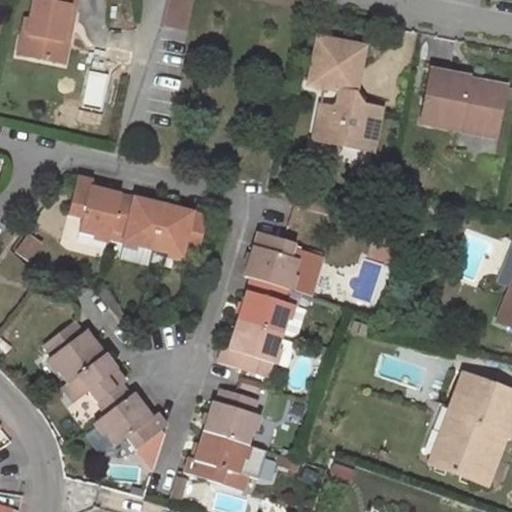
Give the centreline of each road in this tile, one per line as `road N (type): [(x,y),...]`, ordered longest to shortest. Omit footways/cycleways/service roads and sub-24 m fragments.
road 1 (residential): [(55,155),(248,206),(197,365)]
road 2 (residential): [(197,365),(150,374),(89,301)]
road 3 (residential): [(0,392),(42,449),(46,511)]
road 4 (residential): [(511,26),(381,0)]
road 5 (residential): [(134,121),(158,0)]
